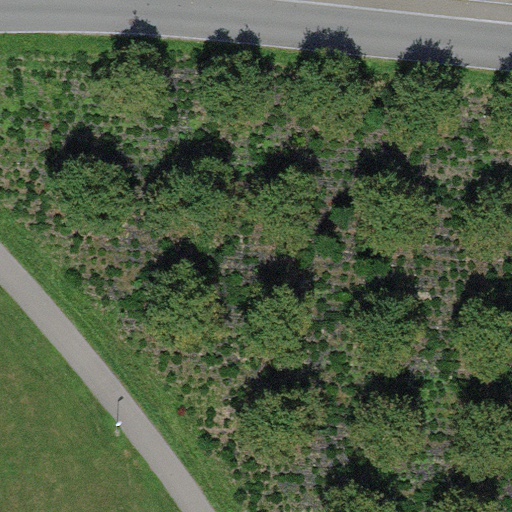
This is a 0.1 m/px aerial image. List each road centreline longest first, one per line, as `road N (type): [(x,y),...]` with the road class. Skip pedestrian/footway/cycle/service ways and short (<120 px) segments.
road 1 (residential): [(0,11),(167,14),(511,51)]
road 2 (residential): [(0,263),(82,347),(208,511)]
